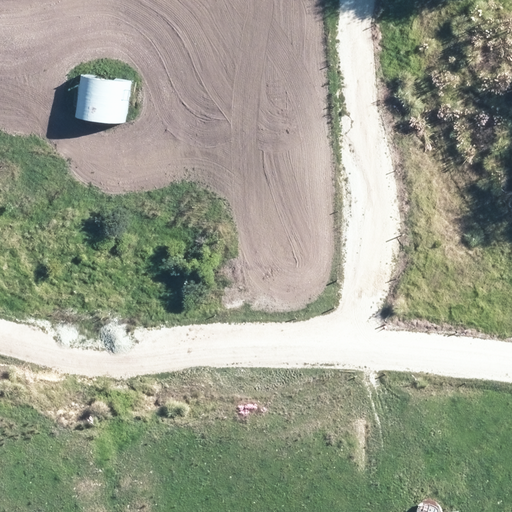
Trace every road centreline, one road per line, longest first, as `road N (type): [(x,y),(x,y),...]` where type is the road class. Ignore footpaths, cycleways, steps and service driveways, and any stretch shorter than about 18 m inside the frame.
road 1 (unclassified): [(0,319),(52,329),(338,324)]
road 2 (unclassified): [(338,324),(338,0)]
road 3 (unclassified): [(338,324),(511,350)]
